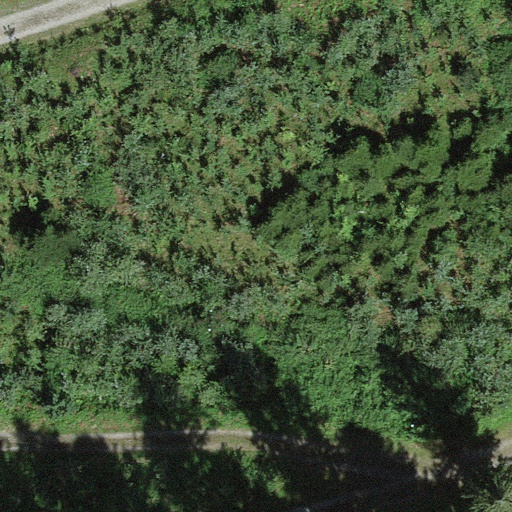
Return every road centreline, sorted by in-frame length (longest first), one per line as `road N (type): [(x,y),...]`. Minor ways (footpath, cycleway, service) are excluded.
road 1 (track): [(390,497),(318,449),(249,438),(0,437)]
road 2 (track): [(325,511),(511,453)]
